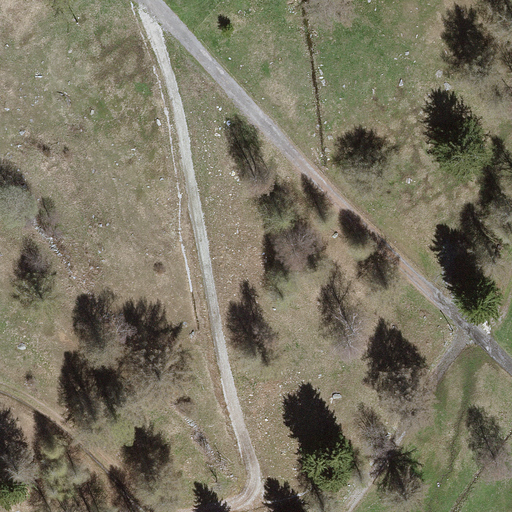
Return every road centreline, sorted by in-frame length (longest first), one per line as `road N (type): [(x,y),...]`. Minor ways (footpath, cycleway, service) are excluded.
road 1 (track): [(146,0),(318,193),(511,377)]
road 2 (track): [(460,328),(344,511)]
road 3 (track): [(141,511),(39,405),(0,392)]
